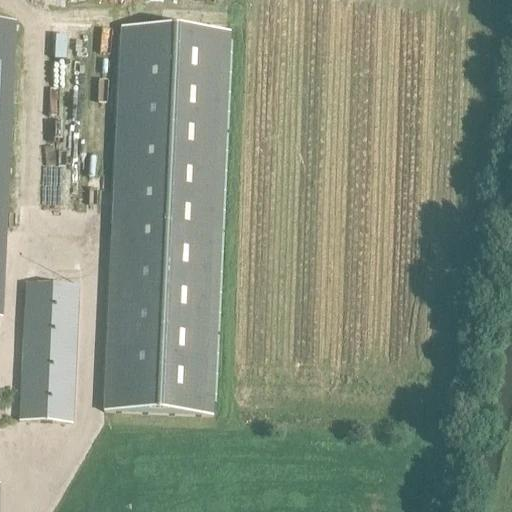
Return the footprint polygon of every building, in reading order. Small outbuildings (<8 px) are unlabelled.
[(0,319),(1,320),(14,25),(0,24),(0,319)] [(48,95),(63,95),(62,169),(60,169),(59,217),(85,217),(87,31),(64,31),(63,77),(48,77),(48,95)] [(37,38),(37,54),(29,53),(27,97),(45,98),(48,38),(37,38)] [(147,46),(123,45),(120,125),(144,126),(147,46)] [(18,425),(22,425),(72,427),(78,288),(25,284),(18,425)] [(109,304),(106,412),(134,413),(137,305),(109,304)] [(143,402),(144,416),(206,414),(205,400),(143,402)]
